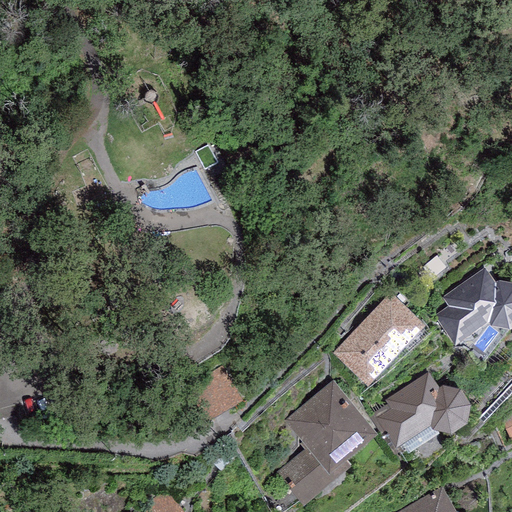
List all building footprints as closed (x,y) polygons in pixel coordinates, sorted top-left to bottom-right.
[(448,306),(434,315),(457,347),(489,323),(490,325),(510,326),(511,324),(511,282),(494,280),(485,267),(442,297),(448,306)] [(389,291),(332,353),(367,384),(424,323),(389,291)] [(222,366),(187,387),(206,420),(242,399),(222,366)] [(391,408),(376,417),(395,446),(429,424),(432,428),(450,431),(467,419),(469,402),(459,387),(441,384),(438,386),(428,371),(384,399),(391,408)] [(333,378),(284,418),(307,446),(277,470),(303,502),(350,464),(345,458),(377,431),(333,378)] [(511,405),(497,412),(511,442),(511,405)] [(396,511),(461,511),(456,511),(441,486),(396,511)] [(145,508),(144,511),(183,511),(172,496),(167,496),(161,495),(156,496),(153,499),(148,502),(146,505),(145,508)]
